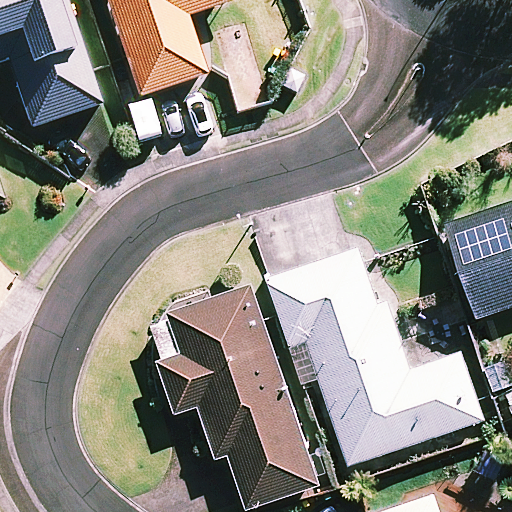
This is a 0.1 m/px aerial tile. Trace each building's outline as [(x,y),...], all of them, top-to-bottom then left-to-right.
[(98,115),(59,0),(0,0),(0,70),(11,67),(34,136),(98,115)] [(106,0),(142,105),(209,82),(189,25),(235,9),(232,0),(106,0)] [(511,311),(511,208),(451,229),(482,321),(511,311)] [(409,376),(367,252),(272,284),(307,387),(324,381),(353,468),(484,424),(462,358),(409,376)] [(254,511),(320,490),(253,291),(174,317),(187,357),(163,365),(181,417),(203,409),(221,462),(233,457),(251,511),(254,511)] [(400,511),(441,511),(437,499),(400,511)]
